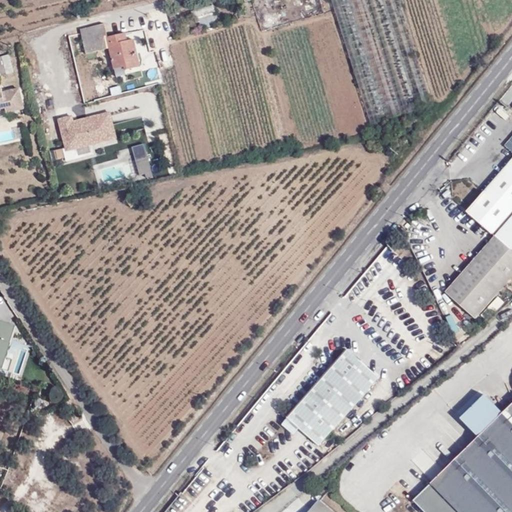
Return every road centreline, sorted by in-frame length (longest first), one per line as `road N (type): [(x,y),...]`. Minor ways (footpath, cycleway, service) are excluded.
road 1 (primary): [(151,499),(511,59)]
road 2 (residential): [(151,499),(0,276)]
road 3 (residential): [(174,0),(30,36)]
road 4 (unknown): [(95,418),(53,438),(12,511)]
